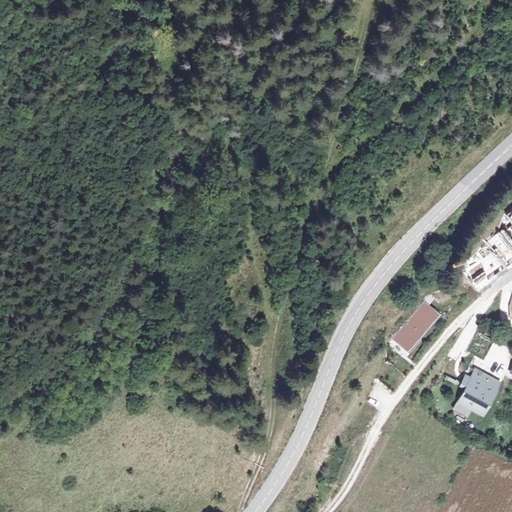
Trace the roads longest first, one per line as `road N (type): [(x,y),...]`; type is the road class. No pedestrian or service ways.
road 1 (tertiary): [(511,145),(371,289),(298,444),(255,511)]
road 2 (track): [(327,511),(405,384),(455,324),(511,275)]
